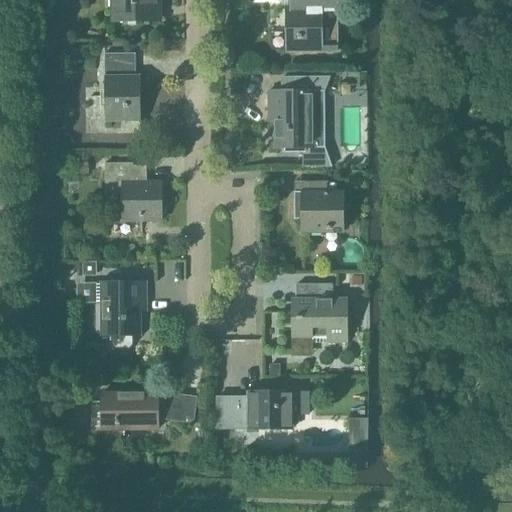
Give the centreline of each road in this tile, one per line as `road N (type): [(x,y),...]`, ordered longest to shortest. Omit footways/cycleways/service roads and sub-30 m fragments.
road 1 (residential): [(244,196),(244,303),(216,329),(191,305),(195,192)]
road 2 (residential): [(195,192),(193,0)]
